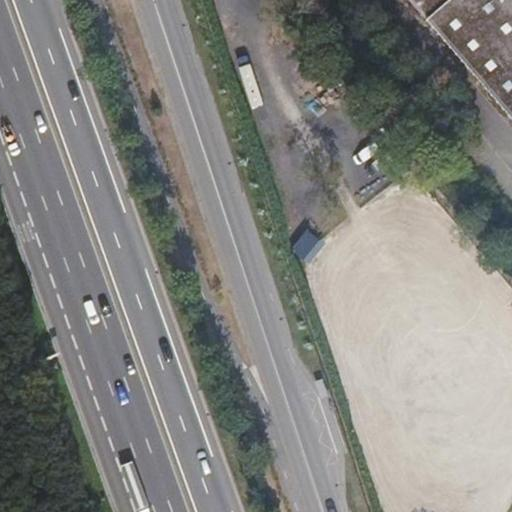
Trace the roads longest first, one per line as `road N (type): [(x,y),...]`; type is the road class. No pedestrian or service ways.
road 1 (trunk): [(216,511),(33,0)]
road 2 (tertiary): [(152,0),(322,511)]
road 3 (trunk): [(0,58),(162,511)]
